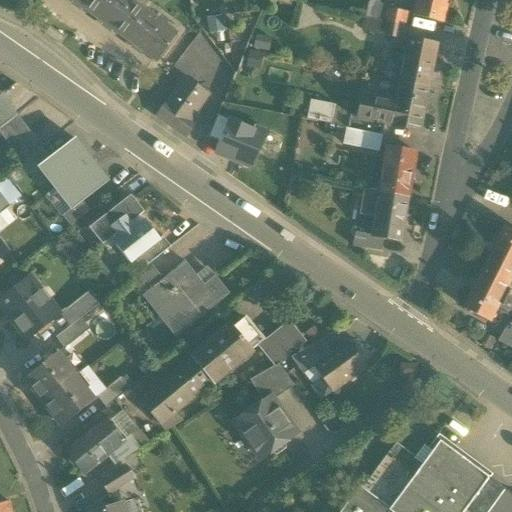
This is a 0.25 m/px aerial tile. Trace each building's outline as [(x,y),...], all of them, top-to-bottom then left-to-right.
[(176,37),(126,0),(70,0),(74,3),(74,4),(82,10),(83,8),(105,24),(104,26),(112,31),(113,30),(134,46),(133,47),(141,53),(142,52),(157,63),(176,37)] [(365,17),(384,22),(388,8),(389,8),(389,7),(378,4),(378,0),(371,0),(368,4),(365,17)] [(442,22),(447,0),(416,0),(413,15),(442,22)] [(388,8),(384,22),(404,26),(407,12),(389,8),(388,8)] [(384,22),(365,17),(362,29),(382,33),(384,22)] [(401,38),(404,26),(384,22),(382,33),(401,38)] [(407,38),(398,82),(428,88),(437,44),(407,38)] [(185,137),(195,123),(191,120),(208,96),(184,78),(156,117),(185,137)] [(398,82),(394,105),(390,124),(390,126),(419,132),(428,88),(398,82)] [(0,128),(16,116),(0,95),(0,128)] [(384,123),(390,124),(394,105),(381,103),(381,101),(362,97),(358,117),(358,118),(384,123)] [(332,118),(334,105),(311,100),(308,113),(332,118)] [(334,105),(332,118),(330,125),(346,128),(347,129),(350,115),(334,105)] [(347,129),(381,135),(384,123),(358,118),(358,117),(350,115),(347,129)] [(42,149),(16,116),(0,128),(0,134),(22,164),(42,149)] [(253,130),(228,120),(214,153),(252,169),(267,132),(254,127),(253,130)] [(343,145),(378,152),(381,135),(347,129),(346,128),(343,145)] [(54,189),(90,161),(74,140),(49,159),(38,168),(38,169),(54,189)] [(385,148),(378,192),(408,197),(415,153),(385,148)] [(49,159),(42,149),(22,164),(30,174),(38,169),(38,168),(49,159)] [(107,182),(90,161),(54,189),(56,192),(65,203),(70,210),(71,210),(81,202),(107,182)] [(14,187),(30,174),(22,164),(7,177),(14,187)] [(0,196),(1,197),(9,208),(22,197),(14,187),(7,177),(0,181),(0,196)] [(358,215),(374,218),(378,192),(362,190),(358,215)] [(55,210),(65,203),(56,192),(47,199),(55,210)] [(408,197),(378,192),(374,218),(371,235),(371,236),(383,238),(401,241),(408,197)] [(102,245),(113,236),(137,218),(144,213),(130,196),(89,228),(102,245)] [(9,208),(1,197),(0,197),(0,214),(5,210),(9,208)] [(89,211),(81,202),(71,210),(70,210),(62,216),(70,226),(89,211)] [(5,210),(0,214),(0,232),(15,221),(5,210)] [(141,224),(137,218),(113,236),(118,242),(115,244),(130,264),(135,260),(160,240),(159,239),(145,221),(141,224)] [(511,232),(503,227),(483,268),(510,282),(511,277),(511,232)] [(353,247),(381,252),(383,238),(371,236),(371,235),(355,232),(353,247)] [(135,260),(142,270),(150,264),(170,248),(162,237),(159,239),(160,240),(135,260)] [(174,336),(175,338),(229,294),(214,277),(203,286),(195,276),(185,263),(163,281),(142,297),(143,298),(147,295),(163,314),(157,318),(164,327),(169,322),(178,333),(174,336)] [(129,280),(142,297),(163,281),(150,264),(142,270),(129,280)] [(203,286),(214,277),(207,267),(195,276),(203,286)] [(495,310),(510,282),(483,268),(462,308),(489,322),(495,310)] [(13,321),(27,340),(55,318),(38,295),(41,292),(29,277),(1,299),(17,318),(13,321)] [(511,282),(510,282),(495,310),(506,315),(511,303),(511,282)] [(59,315),(41,292),(38,295),(55,318),(59,315)] [(65,311),(74,323),(80,318),(98,304),(88,292),(65,311)] [(0,299),(0,305),(13,321),(17,318),(1,299),(0,299)] [(60,314),(69,327),(74,323),(65,311),(60,314)] [(89,329),(80,318),(74,323),(69,327),(56,338),(64,349),(89,329)] [(244,319),(231,329),(250,352),(257,346),(263,341),(244,319)] [(260,350),(274,366),(278,364),(305,343),(288,322),(265,340),(268,343),(260,350)] [(191,358),(192,359),(212,383),(213,384),(251,352),(250,352),(231,329),(229,327),(191,358)] [(498,342),(511,349),(511,333),(508,332),(505,330),(498,342)] [(290,357),(302,375),(303,374),(313,367),(331,354),(321,339),(290,357)] [(263,342),(263,341),(257,346),(260,350),(268,343),(265,340),(263,342)] [(365,368),(362,363),(350,347),(347,342),(331,354),(313,367),(321,378),(331,392),(332,393),(365,368)] [(355,344),(350,347),(362,363),(367,360),(367,354),(361,346),(355,344)] [(24,379),(43,403),(75,377),(56,354),(24,379)] [(171,376),(181,388),(191,401),(212,383),(192,359),(171,376)] [(293,386),(278,364),(274,366),(249,380),(263,404),(270,399),(271,402),(293,386)] [(75,377),(92,400),(96,397),(106,389),(88,367),(75,377)] [(303,374),(312,385),(321,378),(313,367),(303,374)] [(151,372),(131,388),(138,397),(158,380),(151,372)] [(181,422),(175,414),(164,402),(181,388),(171,376),(140,402),(165,433),(181,422)] [(92,400),(75,377),(43,403),(61,426),(93,401),(92,400)] [(96,397),(105,408),(129,389),(120,378),(106,389),(96,397)] [(320,400),(331,392),(321,378),(312,385),(311,386),(320,400)] [(175,414),(191,401),(181,388),(164,402),(175,414)] [(235,424),(259,458),(271,450),(271,451),(275,453),(282,448),(282,444),(281,443),(295,433),(285,419),(284,420),(271,402),(270,399),(263,404),(235,424)] [(121,411),(106,423),(121,442),(131,435),(137,430),(121,411)] [(68,453),(83,472),(105,455),(106,456),(122,443),(121,442),(106,423),(68,453)] [(139,430),(131,436),(140,448),(148,442),(139,430)] [(106,456),(114,466),(140,448),(131,436),(131,435),(121,442),(122,443),(106,456)] [(468,511),(465,509),(488,478),(439,441),(431,452),(422,463),(414,457),(395,443),(362,488),(359,486),(339,511),(468,511)] [(422,446),(414,457),(422,463),(431,452),(422,446)] [(102,482),(110,494),(133,479),(125,467),(102,482)] [(465,509),(468,511),(511,511),(511,495),(488,478),(465,509)] [(0,503),(0,511),(11,511),(8,502),(0,503)] [(137,511),(134,502),(122,506),(124,511),(137,511)]
